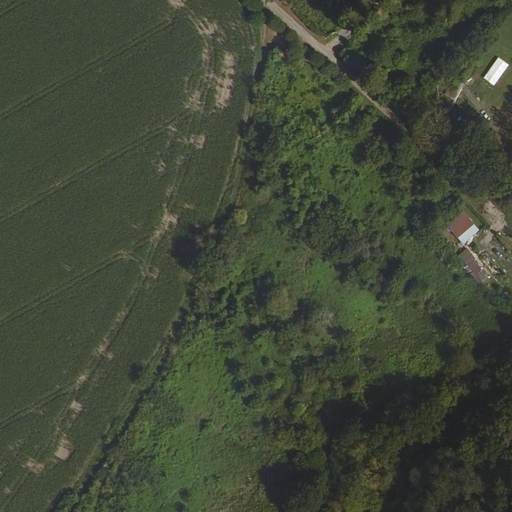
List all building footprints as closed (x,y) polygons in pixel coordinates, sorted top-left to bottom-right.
[(288,68),(295,59),(279,48),(273,59),(288,68)] [(482,77),(492,85),(509,65),(499,57),(482,77)] [(445,225),(460,244),(478,230),(463,210),(445,225)] [(463,268),(466,265),(475,275),(483,268),(465,249),(455,259),(463,268)] [(506,315),(511,309),(511,304),(504,296),(498,302),(503,308),(501,311),(506,315)]
